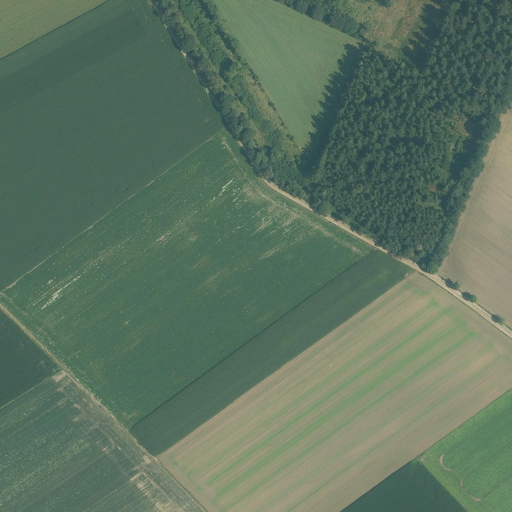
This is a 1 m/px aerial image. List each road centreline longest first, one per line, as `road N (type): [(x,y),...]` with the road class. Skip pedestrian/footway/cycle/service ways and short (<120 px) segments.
road 1 (track): [(511,336),(430,275),(264,178),(150,0)]
road 2 (track): [(205,511),(0,304)]
